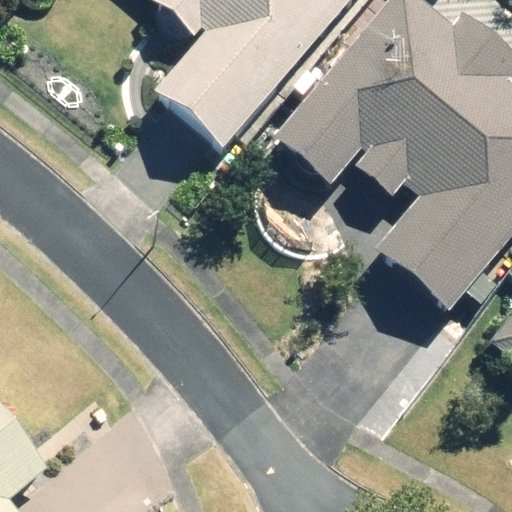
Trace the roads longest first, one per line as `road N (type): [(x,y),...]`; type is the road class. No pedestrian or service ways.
road 1 (residential): [(268,449),(144,294),(0,177)]
road 2 (residential): [(403,511),(268,449)]
